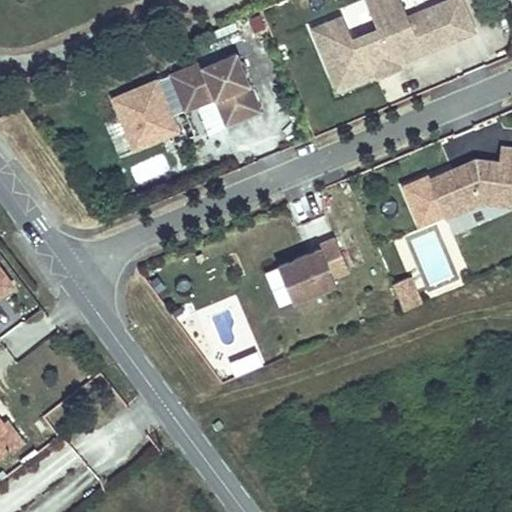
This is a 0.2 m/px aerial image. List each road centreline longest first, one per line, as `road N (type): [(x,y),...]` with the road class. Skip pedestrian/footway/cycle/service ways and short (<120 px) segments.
road 1 (residential): [(74,271),(511,83)]
road 2 (tertiary): [(74,271),(245,511)]
